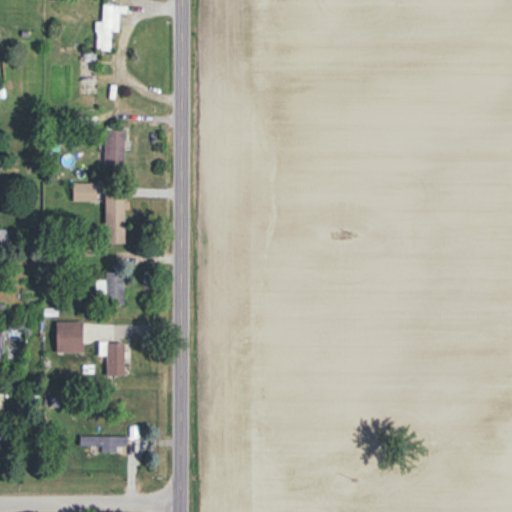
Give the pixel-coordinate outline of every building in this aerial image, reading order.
[(119,32),(120,14),(129,14),(129,6),(101,5),(101,21),(97,21),(96,51),(111,51),(111,32),(119,32)] [(104,170),(125,170),(125,131),(104,131),(104,170)] [(78,185),(78,201),(96,201),(96,185),(78,185)] [(125,195),(105,195),(105,243),(125,243),(125,195)] [(124,272),(105,272),(105,279),(96,279),(96,304),(124,304),(124,272)] [(83,352),(83,321),(56,321),(56,352),(83,352)] [(125,343),(106,343),(106,375),(125,375),(125,343)] [(102,446),(102,451),(127,451),(127,435),(80,435),(80,446),(102,446)]
